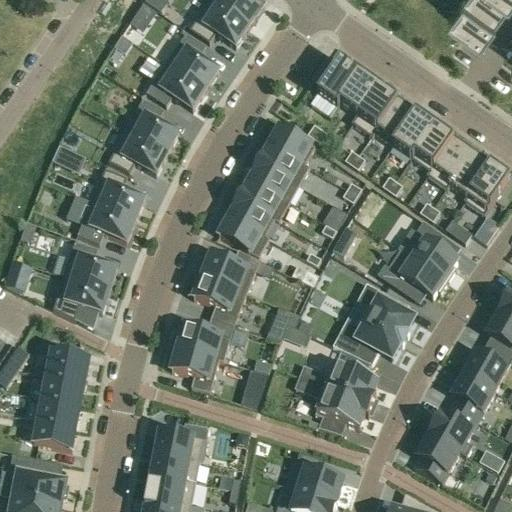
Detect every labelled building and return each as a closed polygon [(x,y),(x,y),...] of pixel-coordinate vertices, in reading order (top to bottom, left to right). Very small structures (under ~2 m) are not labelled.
[(171,3),(172,0),(149,0),(145,7),(161,17),(171,3)] [(210,6),(249,33),(255,24),(256,25),(264,13),(252,5),(251,5),(243,0),(225,0),(218,10),(210,5),(210,6)] [(465,0),(461,0),(448,18),(480,42),(481,40),(489,30),(495,22),(465,0)] [(506,0),(465,0),(495,22),(495,21),(503,10),(509,2),(506,0)] [(236,53),(249,33),(210,6),(190,35),(209,49),(216,39),(236,53)] [(166,69),(206,96),(219,76),(199,63),(205,53),(185,40),(166,69)] [(133,48),(122,41),(114,52),(125,59),(133,48)] [(330,123),(340,109),(361,80),(340,65),(317,99),(310,109),(330,123)] [(206,96),(166,69),(146,99),(166,112),(173,103),(193,116),(206,96)] [(361,80),(340,109),(357,121),(358,121),(378,92),(361,80)] [(358,121),(357,121),(352,129),(372,143),(375,139),(374,139),(397,105),(378,92),(358,121)] [(374,139),(375,139),(393,151),(416,118),(397,105),(374,139)] [(125,137),(168,160),(179,139),(158,127),(163,117),(142,106),(136,117),(140,120),(130,138),(126,136),(125,137)] [(435,131),(416,118),(393,151),(411,164),(435,131)] [(314,130),(307,140),(314,144),(321,134),(314,130)] [(411,164),(429,177),(430,177),(453,144),(435,131),(411,164)] [(305,170),(315,153),(311,150),(280,133),(269,151),(309,174),(310,173),(305,170)] [(321,134),(314,144),(321,149),(328,139),(321,134)] [(168,160),(125,137),(108,168),(130,180),(135,169),(156,181),(168,160)] [(430,177),(429,177),(426,181),(447,195),(450,191),(449,191),(472,157),(453,144),(430,177)] [(53,166),(58,169),(65,153),(59,150),(53,166)] [(269,151),(259,169),(299,191),(309,174),(269,151)] [(345,166),(352,171),(359,160),(352,156),(345,166)] [(491,170),(472,157),(449,191),(450,191),(467,203),(491,170)] [(359,160),(352,171),(358,175),(365,165),(359,160)] [(299,191),(259,169),(249,187),(289,209),(299,191)] [(467,203),(464,207),(484,221),(510,184),(491,170),(467,203)] [(91,208),(135,227),(145,205),(123,195),(127,185),(105,175),(91,208)] [(382,192),(389,197),(396,187),(389,182),(382,192)] [(249,187),(239,205),(279,227),(289,209),(249,187)] [(389,197),(396,201),(403,191),(396,187),(389,197)] [(352,188),(347,195),(357,201),(362,195),(352,188)] [(357,201),(347,195),(343,202),(353,208),(357,201)] [(279,228),(279,227),(239,205),(229,222),(269,245),(270,244),(266,241),(274,226),(279,228)] [(135,227),(91,208),(77,241),(99,250),(104,239),(126,249),(135,227)] [(426,223),(433,213),(427,208),(420,218),(426,223)] [(440,217),(433,213),(426,223),(433,227),(440,217)] [(259,263),(269,245),(229,222),(219,241),(259,263)] [(470,238),(452,226),(445,236),(463,248),(465,249),(472,240),(470,238)] [(26,228),(21,245),(30,248),(35,231),(26,228)] [(455,274),(453,273),(459,266),(455,263),(438,251),(444,242),(423,228),(416,238),(411,235),(399,254),(448,287),(456,275),(455,274)] [(322,237),(332,243),(336,236),(326,230),(322,237)] [(339,246),(333,256),(343,262),(349,252),(339,246)] [(58,260),(53,278),(64,282),(110,296),(117,274),(94,266),(98,255),(75,248),(70,264),(58,260)] [(399,254),(398,254),(400,256),(389,273),(385,270),(377,281),(405,300),(412,290),(426,300),(433,304),(437,297),(439,298),(438,298),(440,299),(448,287),(399,254)] [(211,259),(202,281),(247,299),(256,277),(260,267),(238,256),(234,268),(211,259)] [(307,265),(317,271),(321,264),(311,258),(307,265)] [(5,291),(6,292),(24,297),(32,273),(12,267),(5,291)] [(318,280),(308,274),(302,285),(313,291),(318,280)] [(216,313),(211,324),(234,332),(247,299),(202,281),(193,304),(216,313)] [(64,282),(53,316),(54,316),(75,326),(80,312),(102,319),(103,317),(109,319),(115,301),(109,299),(110,296),(64,282)] [(409,312),(367,289),(359,303),(376,312),(361,339),(344,331),(333,352),(348,359),(370,370),(372,371),(379,357),(392,364),(399,350),(403,352),(409,340),(406,338),(413,324),(405,320),(409,312)] [(499,318),(511,325),(511,297),(511,296),(499,318)] [(486,351),(511,366),(511,325),(499,318),(486,339),(491,342),(486,351)] [(234,332),(211,324),(207,337),(184,330),(178,353),(224,366),(230,346),(234,332)] [(11,363),(21,370),(29,359),(19,351),(11,363)] [(511,366),(486,351),(480,360),(476,358),(464,379),(495,397),(507,375),(511,366)] [(178,353),(171,376),(194,383),(191,393),(210,399),(219,366),(224,367),(224,366),(178,353)] [(51,358),(47,381),(85,388),(89,365),(51,358)] [(304,371),(300,383),(372,412),(376,402),(373,401),(378,386),(366,381),(370,370),(348,359),(344,369),(337,366),(330,382),(304,371)] [(257,364),(254,374),(268,378),(272,368),(257,364)] [(4,374),(0,378),(0,388),(6,392),(14,381),(4,374)] [(246,392),(263,396),(268,379),(251,374),(246,392)] [(482,418),(495,397),(464,379),(452,401),(456,403),(451,412),(477,427),(482,418)] [(81,411),(85,388),(47,381),(43,403),(81,411)] [(369,421),(372,412),(300,383),(295,394),(322,404),(315,420),(323,423),(319,433),(342,440),(346,429),(359,434),(365,420),(369,421)] [(38,426),(76,433),(81,411),(43,403),(38,426)] [(441,419),(429,440),(460,458),(460,459),(466,463),(472,452),(466,448),(472,437),(472,436),(477,427),(451,412),(445,421),(441,419)] [(76,433),(38,426),(34,449),(72,456),(76,433)] [(159,436),(155,459),(200,467),(204,447),(206,447),(209,434),(185,429),(183,441),(159,436)] [(421,464),(415,474),(442,489),(460,459),(460,458),(429,440),(417,462),(421,464)] [(155,459),(151,480),(196,488),(200,467),(155,459)] [(299,459),(289,493),(337,508),(337,506),(338,506),(343,490),(342,490),(344,485),(318,477),(322,466),(299,459)] [(13,460),(9,478),(18,480),(14,503),(58,511),(60,511),(62,504),(66,505),(69,492),(65,491),(65,488),(38,482),(41,466),(13,460)] [(151,480),(147,501),(192,510),(196,488),(151,480)] [(233,484),(231,496),(239,497),(241,486),(233,484)] [(335,511),(337,509),(336,509),(337,508),(289,493),(282,511),(335,511)] [(231,496),(229,507),(237,509),(239,497),(231,496)] [(147,501),(144,511),(191,511),(192,510),(147,501)] [(58,511),(14,503),(11,511),(58,511)]
